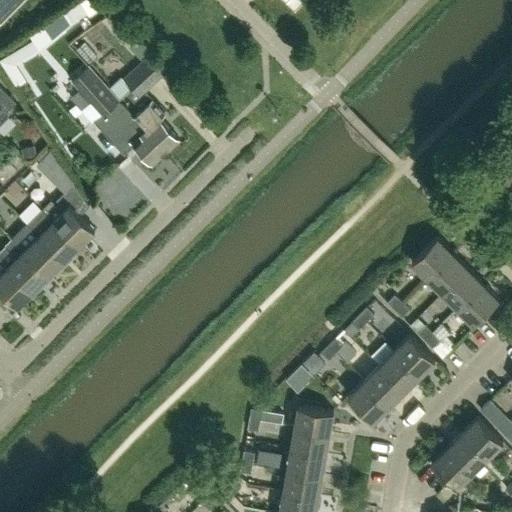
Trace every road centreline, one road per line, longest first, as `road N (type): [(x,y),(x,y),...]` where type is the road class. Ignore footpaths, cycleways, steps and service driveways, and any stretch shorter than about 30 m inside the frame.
road 1 (residential): [(0,367),(6,374),(28,354),(246,136)]
road 2 (residential): [(392,511),(404,441),(502,342)]
